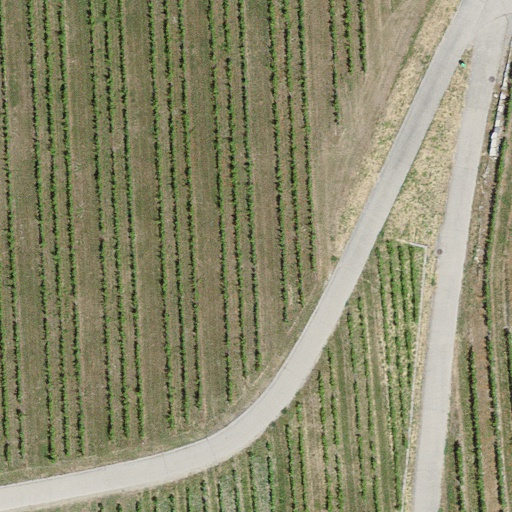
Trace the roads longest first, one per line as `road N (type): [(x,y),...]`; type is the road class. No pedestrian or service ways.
road 1 (track): [(0,505),(124,485),(219,441),(296,387),(471,0)]
road 2 (track): [(477,0),(429,511)]
